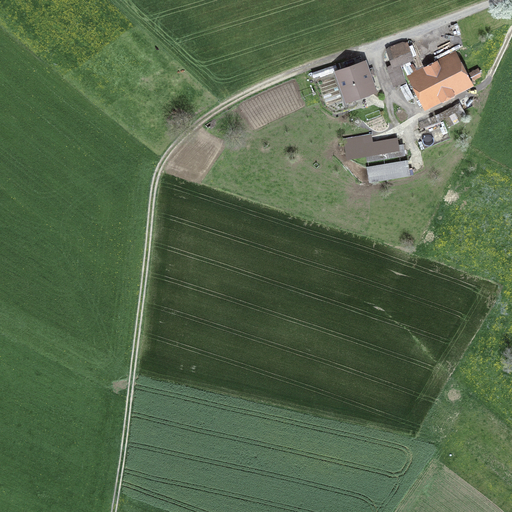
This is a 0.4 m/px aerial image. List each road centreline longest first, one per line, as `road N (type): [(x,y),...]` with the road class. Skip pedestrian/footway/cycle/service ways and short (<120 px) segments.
road 1 (track): [(114,511),(153,189),(168,151),(208,115),(260,86),(369,47)]
road 2 (track): [(369,47),(389,103),(418,113),(399,133),(377,140)]
